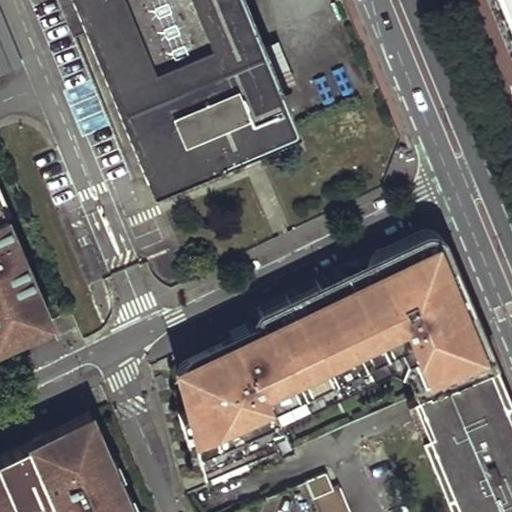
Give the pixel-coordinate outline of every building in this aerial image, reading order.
[(76,0),(149,176),(192,158),(244,137),(285,120),(272,87),(254,44),(236,0),(76,0)] [(511,0),(498,0),(511,33),(511,0)] [(275,36),(254,44),(272,87),(293,78),(275,36)] [(93,77),(65,87),(81,134),(109,124),(93,77)] [(244,137),(192,158),(198,173),(250,152),(244,137)] [(0,337),(1,339),(23,330),(18,320),(41,309),(15,250),(7,254),(0,238),(0,235),(8,232),(0,214),(0,337)] [(191,427),(206,479),(283,450),(492,362),(466,297),(440,236),(438,234),(433,231),(428,229),(419,230),(381,248),(387,261),(367,271),(323,291),(259,320),(245,327),(247,330),(232,337),(230,334),(229,334),(184,355),(190,369),(176,375),(184,402),(188,401),(195,426),(191,427)] [(8,232),(0,235),(0,238),(7,254),(15,250),(8,232)] [(367,271),(387,261),(381,248),(378,248),(372,251),(368,257),(366,265),(367,271)] [(318,282),(255,311),(259,320),(323,291),(318,282)] [(41,309),(18,320),(23,330),(46,319),(41,309)] [(232,337),(247,330),(245,327),(243,320),(226,328),(229,334),(230,334),(232,337)] [(176,375),(190,369),(184,355),(182,356),(178,359),(176,364),(175,367),(175,371),(176,375)] [(486,365),(415,395),(421,410),(428,425),(498,395),(492,379),(486,365)] [(430,432),(426,433),(458,511),(511,511),(511,427),(498,395),(428,425),(430,432)] [(184,402),(176,404),(183,429),(195,426),(188,401),(184,402)] [(132,511),(86,408),(0,451),(0,511),(15,511),(48,496),(54,511),(132,511)] [(324,471),(302,480),(317,511),(353,511),(338,479),(330,483),(324,471)]
